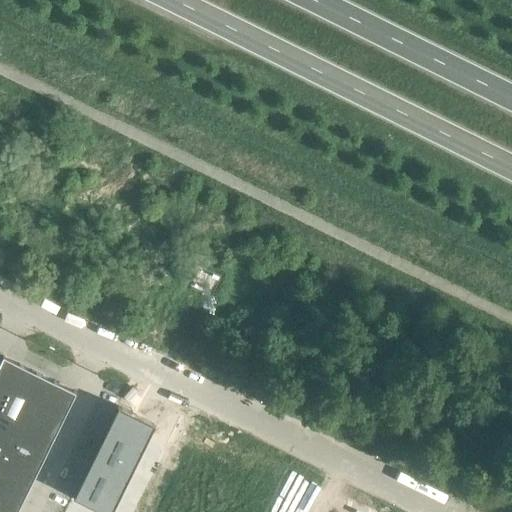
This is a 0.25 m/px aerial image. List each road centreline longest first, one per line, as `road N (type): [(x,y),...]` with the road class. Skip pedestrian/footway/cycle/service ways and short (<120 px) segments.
road 1 (unclassified): [(439,511),(0,302)]
road 2 (trunk): [(171,0),(511,168)]
road 3 (trunk): [(511,98),(312,0)]
road 4 (unknown): [(124,511),(179,388)]
